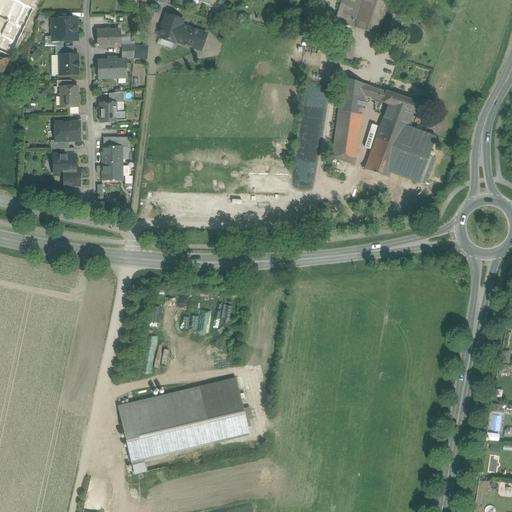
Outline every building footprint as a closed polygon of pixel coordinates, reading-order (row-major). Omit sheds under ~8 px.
[(16,2),(12,0),(0,0),(0,18),(8,23),(16,2)] [(17,0),(16,2),(33,10),(38,0),(17,0)] [(388,0),(342,0),(336,22),(378,35),(388,0)] [(16,2),(8,23),(2,34),(1,34),(0,35),(0,42),(14,49),(33,10),(16,2)] [(174,43),(175,44),(176,42),(186,45),(190,35),(192,36),(194,30),(182,25),(183,21),(166,15),(161,30),(160,29),(158,35),(159,35),(158,37),(159,38),(174,43)] [(51,42),(79,42),(79,18),(51,18),(51,42)] [(98,30),(98,48),(120,48),(120,29),(98,30)] [(186,45),(201,51),(207,34),(194,30),(192,36),(190,35),(186,45)] [(172,50),(174,43),(159,38),(157,45),(172,50)] [(122,57),(147,58),(147,44),(131,44),(131,39),(123,39),(122,57)] [(352,59),(355,41),(341,39),(337,57),(352,59)] [(14,49),(0,42),(0,51),(11,56),(14,49)] [(0,51),(0,76),(1,77),(11,56),(0,51)] [(60,76),(80,75),(80,55),(60,55),(60,76)] [(99,60),(99,79),(126,79),(126,59),(99,60)] [(360,125),(364,96),(366,85),(343,77),(337,121),(360,125)] [(383,102),(387,92),(373,87),(366,85),(364,96),(371,98),(383,102)] [(62,107),(78,107),(78,87),(61,87),(62,107)] [(383,102),(388,104),(413,112),(416,113),(420,103),(387,92),(383,102)] [(100,103),(100,123),(117,123),(116,103),(100,103)] [(413,112),(388,104),(383,119),(408,127),(408,126),(413,112)] [(408,127),(383,119),(365,169),(389,178),(391,173),(408,127)] [(360,125),(337,121),(332,157),(354,165),(360,125)] [(56,123),(55,141),(80,140),(79,122),(56,123)] [(408,127),(391,173),(419,183),(436,137),(408,126),(408,127)] [(102,148),(103,180),(122,180),(122,147),(102,148)] [(53,156),(54,176),(63,175),(64,186),(80,186),(79,169),(76,169),(75,155),(53,156)] [(220,321),(225,309),(220,307),(216,320),(220,321)] [(189,311),(188,332),(198,332),(199,311),(189,311)] [(243,411),(235,379),(118,407),(130,455),(212,435),(247,427),(245,420),(243,411)] [(249,409),(243,411),(245,420),(252,419),(249,409)] [(249,435),(247,427),(212,435),(214,444),(249,435)] [(144,460),(214,444),(212,435),(130,455),(132,463),(144,460)] [(144,460),(132,463),(134,475),(147,472),(144,460)]
